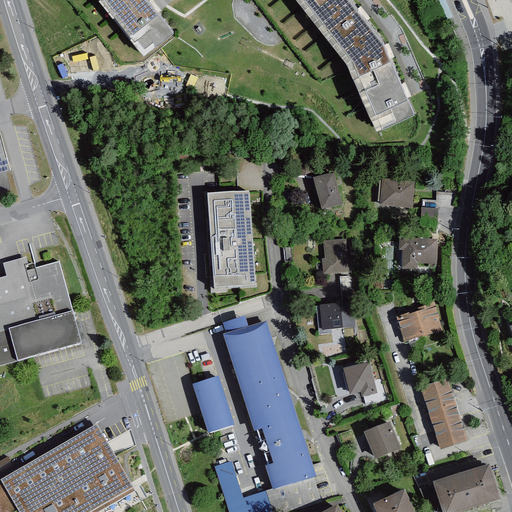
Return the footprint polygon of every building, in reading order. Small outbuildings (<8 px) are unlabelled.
[(155,0),(102,0),(147,57),(179,31),(155,0)] [(386,42),(351,0),(294,0),(347,66),(376,132),(419,115),(386,42)] [(0,172),(9,170),(0,136),(0,172)] [(315,178),(323,211),(342,206),(333,173),(315,178)] [(384,182),(381,204),(412,208),(415,186),(384,182)] [(251,196),(208,199),(215,293),(257,290),(251,196)] [(439,214),(425,214),(425,226),(439,226),(439,214)] [(441,242),(403,240),(403,251),(407,251),(406,270),(420,271),(421,265),(440,266),(441,242)] [(346,242),(325,244),(327,262),(322,262),(323,274),(349,272),(346,242)] [(73,313),(60,264),(30,272),(27,260),(3,266),(6,278),(0,279),(0,369),(33,360),(83,347),(73,313)] [(344,306),(322,308),(324,330),(358,327),(353,278),(342,279),(344,306)] [(424,314),(405,320),(411,342),(433,335),(434,338),(445,335),(437,307),(423,311),(424,314)] [(268,315),(223,330),(274,485),(245,495),(236,468),(215,475),(226,511),(271,511),(319,496),(311,473),(319,470),(268,315)] [(372,367),(348,374),(354,398),(366,395),(367,400),(379,396),(372,367)] [(220,379),(193,387),(207,433),(233,425),(220,379)] [(451,382),(425,391),(445,450),(470,442),(451,382)] [(102,421),(0,481),(0,511),(96,511),(140,486),(102,421)] [(391,425),(368,434),(380,464),(403,455),(391,425)] [(494,465),(437,482),(445,511),(464,511),(504,500),(494,465)] [(418,511),(407,489),(375,503),(379,511),(418,511)] [(346,511),(341,501),(319,511),(346,511)]
